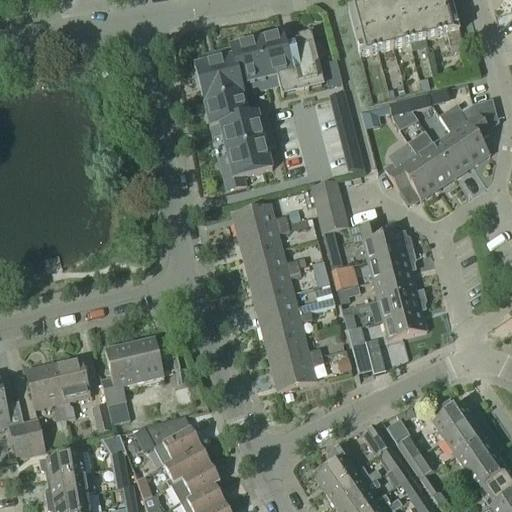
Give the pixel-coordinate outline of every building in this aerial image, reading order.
[(448,0),(405,0),(347,15),(359,62),(446,39),(450,56),(462,53),(448,0)] [(203,70),(193,72),(211,143),(221,140),(227,162),(216,164),(225,197),(246,191),(243,182),(271,174),(266,154),(276,151),(269,126),(260,129),(257,119),(246,121),(241,101),(242,101),(240,90),(249,88),(252,98),(279,92),(281,101),(308,95),(307,93),(321,89),(319,84),(321,83),(311,41),(284,48),(281,39),(201,59),(203,70)] [(441,96),(427,100),(429,108),(443,104),(441,96)] [(427,100),(414,103),(416,111),(429,108),(427,100)] [(402,106),(388,110),(389,118),(404,114),(402,106)] [(388,110),(374,113),(376,121),(389,118),(388,110)] [(443,129),(449,138),(472,172),(489,160),(476,142),(487,134),(471,111),(461,118),(460,117),(443,129)] [(341,122),(312,128),(322,176),(351,170),(341,122)] [(424,138),(407,149),(437,195),(454,183),(432,150),(424,138)] [(449,138),(432,150),(454,183),(472,172),(449,138)] [(394,167),(383,174),(399,198),(409,191),(420,206),(437,195),(407,149),(390,161),(394,167)] [(335,187),(309,193),(321,240),(347,233),(335,187)] [(269,210),(230,220),(236,243),(287,230),(285,222),(273,225),(269,210)] [(377,228),(351,235),(354,250),(361,248),(366,267),(411,256),(408,243),(406,242),(402,244),(400,237),(381,242),(377,228)] [(287,230),(236,243),(242,265),(281,255),(277,240),(289,237),(287,230)] [(281,255),(242,265),(247,287),(298,274),(296,266),(284,269),(281,255)] [(411,256),(366,267),(371,287),(410,278),(408,267),(412,265),(413,264),(411,256)] [(335,260),(327,262),(330,277),(339,274),(335,260)] [(317,292),(328,289),(323,267),(311,270),(317,292)] [(298,274),(247,287),(253,309),(292,300),(288,284),(300,281),(298,274)] [(410,278),(371,287),(376,307),(415,297),(410,278)] [(340,281),(332,283),(336,296),(344,294),(340,281)] [(317,292),(312,294),(316,308),(307,311),(309,318),(334,312),(332,304),(328,289),(317,292)] [(344,294),(336,296),(339,310),(347,308),(344,294)] [(415,297),(376,307),(381,327),(420,317),(418,309),(422,308),(424,305),(421,296),(415,297)] [(292,300),(253,309),(259,331),(309,318),(307,311),(295,314),(292,300)] [(420,317),(381,327),(386,347),(425,337),(420,317)] [(309,318),(259,331),(264,353),(303,343),(299,328),(311,326),(309,318)] [(350,320),(342,322),(345,336),(354,333),(350,320)] [(354,333),(345,336),(349,349),(357,347),(354,333)] [(303,343),(264,353),(270,375),(320,363),(318,354),(307,357),(303,343)] [(364,349),(367,362),(380,359),(376,344),(363,347),(364,349)] [(109,385),(100,387),(106,411),(124,407),(122,395),(162,385),(161,380),(179,376),(173,349),(155,353),(154,347),(103,359),(109,385)] [(347,362),(339,364),(342,376),(350,374),(347,362)] [(320,363),(270,375),(276,398),(314,388),(311,373),(322,370),(320,363)] [(79,364),(51,370),(64,425),(74,423),(70,407),(87,403),(79,364)] [(51,370),(24,376),(33,415),(51,411),(54,428),(64,425),(51,370)] [(432,427),(443,444),(474,424),(473,422),(462,406),(432,427)] [(124,407),(106,411),(110,430),(129,426),(124,407)] [(103,412),(92,415),(97,438),(109,436),(103,412)] [(455,461),(490,437),(478,419),(473,422),(474,424),(443,444),(455,461)] [(183,423),(151,432),(161,450),(153,454),(163,472),(199,452),(183,423)] [(36,426),(23,429),(30,460),(43,457),(36,426)] [(23,429),(9,432),(16,463),(30,460),(23,429)] [(374,431),(361,440),(376,462),(383,458),(390,453),(374,431)] [(502,454),(490,437),(455,461),(467,478),(497,458),(497,457),(502,454)] [(401,457),(408,468),(422,459),(414,448),(413,449),(401,457)] [(333,470),(314,483),(324,498),(354,477),(349,469),(353,465),(343,450),(326,461),(333,470)] [(199,452),(163,472),(169,484),(165,487),(168,493),(173,490),(209,470),(199,452)] [(390,453),(383,458),(390,469),(397,464),(390,453)] [(478,495),(509,474),(497,458),(467,478),(478,495)] [(80,459),(38,466),(39,476),(42,478),(46,477),(47,485),(84,479),(80,459)] [(118,459),(110,461),(112,474),(121,473),(118,459)] [(422,459),(408,468),(424,491),(431,486),(437,482),(422,459)] [(209,470),(173,490),(182,507),(179,509),(179,510),(219,488),(209,470)] [(402,471),(395,476),(403,488),(410,483),(402,471)] [(354,477),(324,498),(333,511),(335,511),(365,492),(369,499),(379,492),(375,486),(380,483),(376,476),(368,482),(362,472),(354,477)] [(121,473),(112,474),(114,488),(123,486),(121,473)] [(489,511),(511,496),(511,479),(509,474),(478,495),(489,511)] [(45,495),(43,497),(45,506),(87,499),(84,479),(47,485),(49,494),(45,495)] [(143,480),(134,485),(141,504),(150,501),(143,480)] [(410,483),(403,488),(411,499),(417,495),(410,483)] [(431,486),(424,491),(431,503),(438,498),(431,486)] [(219,488),(179,510),(180,511),(216,511),(223,508),(214,491),(219,489),(219,488)] [(365,492),(335,511),(367,511),(375,507),(369,499),(365,492)] [(511,511),(511,496),(489,511),(511,511)] [(131,498),(124,499),(125,511),(130,511),(134,511),(131,498)] [(438,498),(431,503),(437,511),(441,511),(446,509),(438,498)] [(89,511),(87,499),(45,506),(45,511),(89,511)] [(150,501),(141,504),(144,511),(157,511),(157,507),(155,502),(150,501)] [(429,511),(422,502),(415,506),(418,511),(429,511)]
